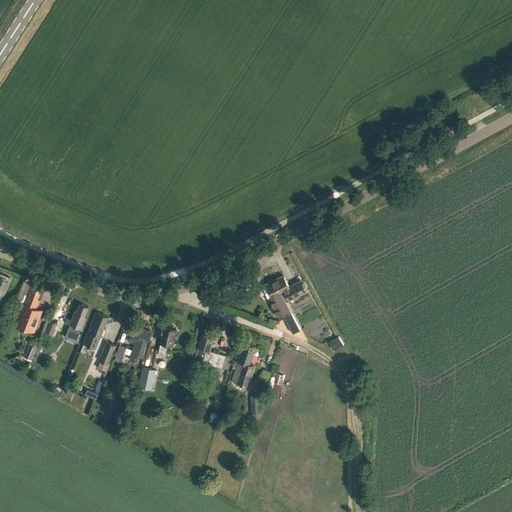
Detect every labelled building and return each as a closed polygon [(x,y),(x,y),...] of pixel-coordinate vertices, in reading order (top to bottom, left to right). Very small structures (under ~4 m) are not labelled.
[(11,277),(0,272),(0,300),(1,301),(11,277)] [(276,279),(288,301),(307,291),(302,282),(290,288),(283,275),(276,279)] [(286,302),(288,301),(276,279),(267,284),(274,297),(270,299),(281,320),(292,314),(286,302)] [(23,303),(22,302),(14,323),(34,331),(42,310),(36,308),(39,300),(38,299),(41,289),(33,285),(32,288),(29,287),(23,303)] [(85,317),(88,307),(80,304),(77,311),(75,310),(72,319),(67,318),(65,323),(71,325),(69,329),(71,330),(67,338),(79,343),(82,334),(80,333),(86,317),(85,317)] [(103,336),(106,328),(104,327),(108,317),(96,312),(84,343),(94,348),(100,335),(103,336)] [(53,335),(57,324),(50,321),(46,332),(53,335)] [(176,328),(164,325),(161,341),(159,353),(165,354),(168,342),(173,343),(176,328)] [(146,347),(150,331),(134,326),(130,341),(137,343),(134,354),(143,357),(145,347),(146,347)] [(210,351),(215,335),(202,332),(197,350),(194,362),(202,364),(202,362),(222,368),(226,355),(210,351)] [(334,350),(344,345),(339,336),(329,342),(334,350)] [(109,364),(117,345),(107,341),(99,360),(109,364)] [(122,359),(126,346),(120,344),(116,357),(122,359)] [(254,366),(250,364),(255,347),(244,344),(238,361),(243,363),(237,382),(248,386),(254,366)] [(27,350),(24,357),(32,361),(35,354),(27,350)] [(152,389),(156,369),(143,366),(139,386),(152,389)] [(284,376),(277,374),(274,383),(281,385),(284,376)] [(96,398),(98,393),(88,388),(85,394),(96,398)] [(252,413),(260,412),(259,395),(251,396),(252,413)]
